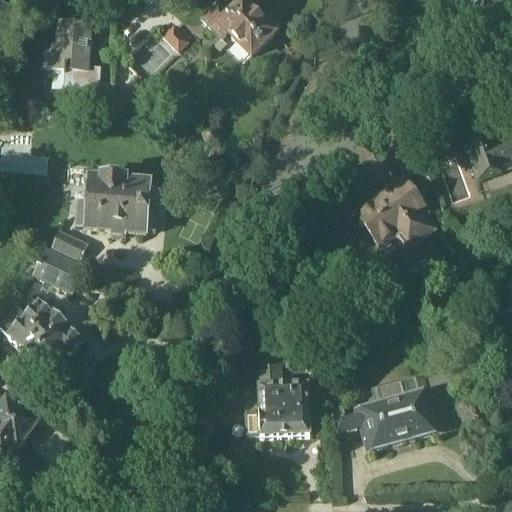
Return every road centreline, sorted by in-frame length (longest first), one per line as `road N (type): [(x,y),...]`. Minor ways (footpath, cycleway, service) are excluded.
road 1 (residential): [(120,478),(279,179)]
road 2 (residential): [(279,179),(511,51)]
road 3 (residential): [(279,179),(368,0)]
